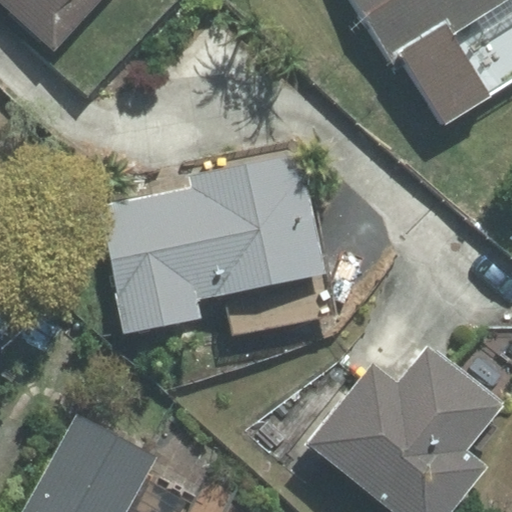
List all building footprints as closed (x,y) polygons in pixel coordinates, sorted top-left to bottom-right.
[(0,0),(55,50),(100,0),(0,0)] [(353,0),(396,70),(409,62),(446,124),(493,95),(454,32),(506,0),(353,0)] [(327,273),(302,151),(188,174),(191,187),(97,206),(123,333),(203,317),(200,298),(327,273)] [(373,363),(308,444),(394,511),(453,511),(490,466),(470,449),(505,405),(429,345),(399,383),(373,363)] [(77,413),(21,511),(126,511),(157,457),(77,413)]
